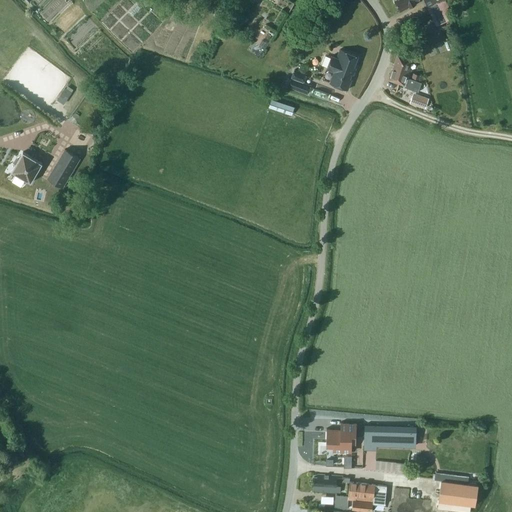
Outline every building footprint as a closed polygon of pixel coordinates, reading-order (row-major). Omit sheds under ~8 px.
[(397,0),(396,1),(400,9),(404,7),(405,10),(410,7),(411,8),(417,5),(416,4),(421,2),(419,0),(397,0)] [(450,7),(446,0),(445,0),(428,9),(437,26),(453,18),(448,8),(450,7)] [(223,17),(217,14),(214,19),(221,23),(223,17)] [(352,74),(354,75),(357,67),(355,67),(359,56),(341,49),(338,58),(332,56),(327,69),(335,72),(330,83),(348,90),(352,80),(351,79),(352,74)] [(403,75),(409,77),(412,69),(409,68),(412,60),(399,55),(395,67),(403,70),(402,73),(404,74),(403,75)] [(409,78),(409,77),(403,75),(404,74),(402,73),(403,70),(395,67),(394,68),(393,68),(389,80),(406,86),(405,87),(413,90),(417,80),(409,78)] [(284,85),(308,94),(312,85),(304,82),(307,74),(295,69),(291,78),(288,77),(284,85)] [(69,98),(72,93),(66,88),(62,93),(69,98)] [(410,104),(425,109),(429,98),(414,93),(410,104)] [(295,107),(272,99),(269,108),(292,116),(295,107)] [(47,179),(63,188),(81,158),(65,149),(47,179)] [(12,172),(32,183),(43,164),(23,153),(12,172)] [(327,429),(326,447),(333,447),(333,452),(352,452),(352,444),(356,444),(356,435),(364,436),(364,444),(416,446),(417,426),(365,425),(364,432),(356,432),(356,423),(357,423),(357,422),(341,422),(341,423),(341,429),(338,429),(327,429)] [(478,439),(472,427),(448,439),(454,451),(478,439)] [(468,484),(469,477),(436,473),(435,481),(441,482),(441,480),(468,484)] [(314,478),(313,486),(314,486),(314,491),(340,493),(341,486),(337,486),(338,476),(318,475),(318,478),(314,478)] [(440,491),(439,500),(438,509),(462,511),(470,511),(471,504),(475,505),(479,485),(468,484),(441,480),(441,482),(440,491)] [(349,496),(347,508),(373,511),(374,502),(386,504),(388,486),(350,482),(349,496)] [(347,508),(349,496),(336,495),(335,506),(347,508)]
